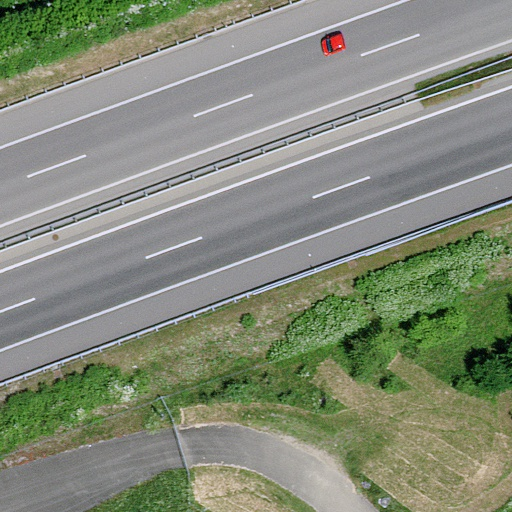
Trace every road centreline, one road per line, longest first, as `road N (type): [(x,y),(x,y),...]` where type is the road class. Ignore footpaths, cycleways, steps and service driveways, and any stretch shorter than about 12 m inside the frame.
road 1 (motorway): [(511,1),(0,187)]
road 2 (motorway): [(0,312),(511,127)]
road 3 (track): [(181,447),(224,441),(273,455),(350,511)]
